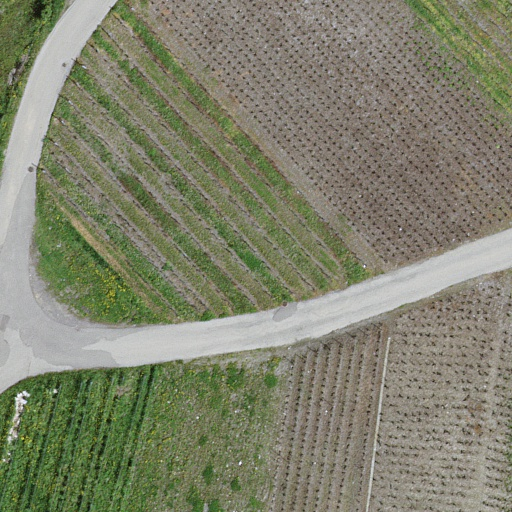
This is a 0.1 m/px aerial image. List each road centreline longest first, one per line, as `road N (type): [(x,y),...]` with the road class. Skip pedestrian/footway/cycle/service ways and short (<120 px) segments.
road 1 (residential): [(12,325),(51,347),(168,345),(331,310),(511,248)]
road 2 (residential): [(99,0),(43,84),(20,160),(2,273),(12,325)]
